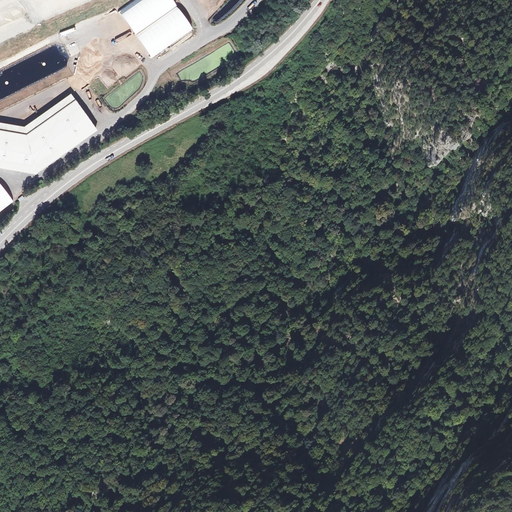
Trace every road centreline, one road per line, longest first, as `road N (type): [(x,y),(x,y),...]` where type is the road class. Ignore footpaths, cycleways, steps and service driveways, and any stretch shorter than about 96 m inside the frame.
road 1 (primary): [(0,246),(72,182),(243,78),(319,0)]
road 2 (track): [(30,328),(197,167),(247,96),(243,78)]
